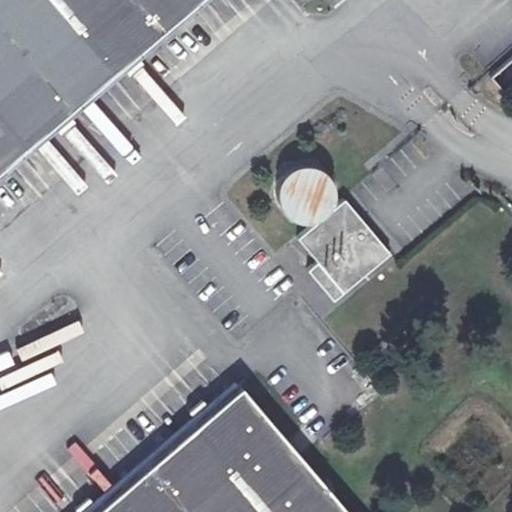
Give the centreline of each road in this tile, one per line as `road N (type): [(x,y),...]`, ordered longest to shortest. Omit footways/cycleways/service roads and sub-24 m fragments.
road 1 (unknown): [(511,137),(488,132),(336,41),(256,40),(126,160)]
road 2 (unknown): [(0,452),(50,410),(80,366),(114,310),(157,197)]
road 3 (unknown): [(157,197),(323,399)]
road 4 (unknown): [(126,160),(0,267)]
